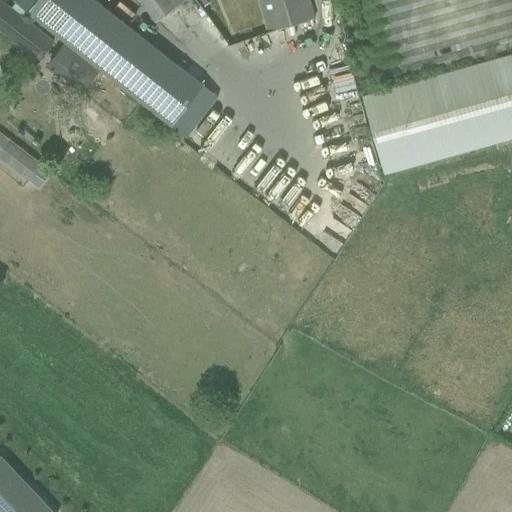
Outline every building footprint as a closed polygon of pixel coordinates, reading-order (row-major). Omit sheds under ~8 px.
[(0,0),(0,29),(38,59),(53,40),(0,0)] [(95,0),(17,0),(16,3),(65,41),(100,68),(173,124),(204,84),(137,33),(95,0)] [(258,0),(268,34),(315,21),(308,0),(258,0)] [(511,0),(365,0),(389,83),(511,48),(511,0)] [(100,68),(65,41),(47,64),(81,92),(100,68)] [(511,134),(511,52),(362,95),(383,171),(511,134)] [(0,511),(52,511),(0,456),(0,511)]
